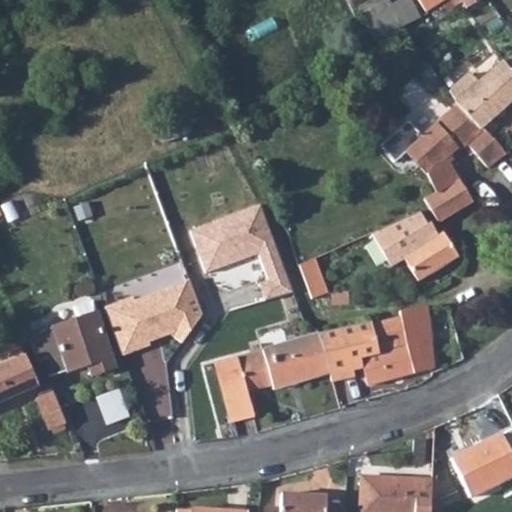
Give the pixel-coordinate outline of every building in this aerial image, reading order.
[(392,0),(373,0),(360,7),(377,40),(423,16),(415,0),(397,0),(394,2),(392,0)] [(420,0),(428,12),(448,0),(420,0)] [(461,0),(469,11),(486,0),(461,0)] [(511,56),(502,65),(511,78),(511,56)] [(468,74),(447,92),(454,99),(456,104),(479,129),(511,101),(511,100),(511,78),(502,65),(500,62),(475,83),(468,74)] [(479,129),(456,104),(434,123),(436,125),(405,153),(424,174),(437,194),(424,201),(438,223),(471,202),(445,166),(451,162),(447,157),(456,150),(459,153),(467,146),(479,159),(486,169),(504,156),(495,145),(479,129)] [(188,229),(205,273),(257,253),(266,279),(257,282),(264,298),(291,290),(258,201),(188,229)] [(420,214),(372,234),(390,265),(404,257),(418,279),(419,281),(458,257),(443,233),(438,236),(431,223),(426,226),(420,214)] [(312,259),(297,266),(306,290),(310,298),(311,299),(327,292),(312,259)] [(132,294),(103,305),(122,357),(150,346),(149,342),(168,333),(179,341),(200,312),(187,277),(133,297),(132,294)] [(71,307),(75,319),(94,313),(89,301),(71,307)] [(337,329),(319,334),(330,369),(331,374),(333,380),(353,374),(351,364),(361,361),(367,386),(413,372),(434,367),(426,305),(398,311),(400,317),(337,329)] [(94,313),(75,319),(32,334),(47,377),(89,363),(109,356),(94,313)] [(228,419),(230,424),(253,418),(247,392),(273,385),(274,389),(331,374),(330,369),(319,334),(215,364),(228,419)] [(0,401),(37,386),(24,355),(22,355),(16,342),(0,348),(0,401)] [(109,356),(89,363),(94,374),(113,367),(109,356)] [(55,390),(38,398),(52,432),(70,425),(55,390)] [(511,459),(500,434),(449,459),(467,496),(511,475),(511,459)] [(428,511),(430,482),(360,479),(359,511),(428,511)] [(280,497),(279,511),(324,511),(325,506),(326,498),(280,497)]
